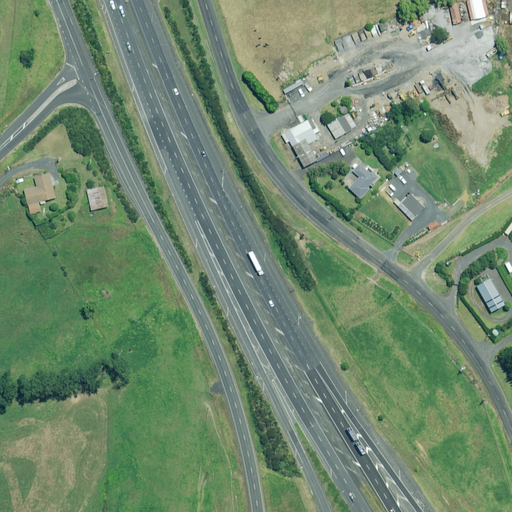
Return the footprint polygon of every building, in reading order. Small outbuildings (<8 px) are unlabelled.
[(312,85),(307,76),(300,80),(304,89),(312,85)] [(348,109),(344,105),(339,110),(343,114),(348,109)] [(356,126),(348,113),(338,120),(337,118),(327,125),(336,139),(356,126)] [(307,121),(282,135),(286,143),(289,141),(304,167),(317,160),(308,144),(317,139),(307,121)] [(366,166),(361,162),(352,171),(359,177),(349,188),(360,198),(368,190),(367,188),(377,177),(370,170),(368,173),(363,168),(366,166)] [(56,198),(49,174),(34,178),(36,187),(24,190),(30,214),(41,211),(39,202),(56,198)] [(108,207),(103,187),(87,190),(91,210),(108,207)] [(504,305),(490,279),(476,286),(491,312),(504,305)] [(491,332),(492,333),(492,334),(492,335),(493,335),(494,336),(495,336),(496,336),(497,336),(498,336),(498,335),(499,335),(499,334),(500,334),(500,333),(500,332),(500,331),(499,330),(499,329),(498,329),(497,328),(496,328),(495,328),(494,328),(494,329),(493,329),(492,329),(492,330),(492,331),(491,332)]
